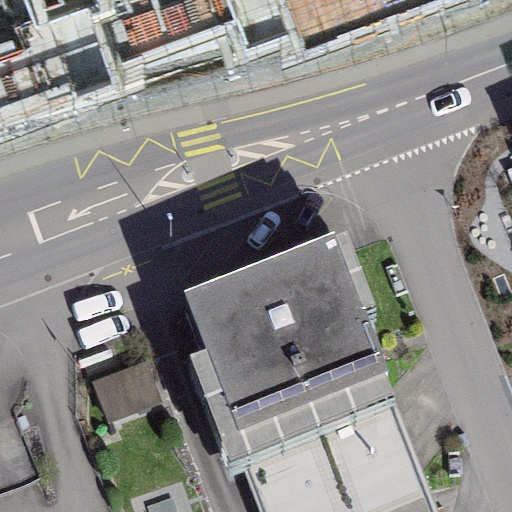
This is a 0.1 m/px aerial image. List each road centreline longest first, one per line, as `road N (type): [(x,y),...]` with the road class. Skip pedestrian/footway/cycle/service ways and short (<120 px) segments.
road 1 (primary): [(383,113),(0,259)]
road 2 (residential): [(511,472),(383,113)]
road 3 (primary): [(511,63),(383,113)]
